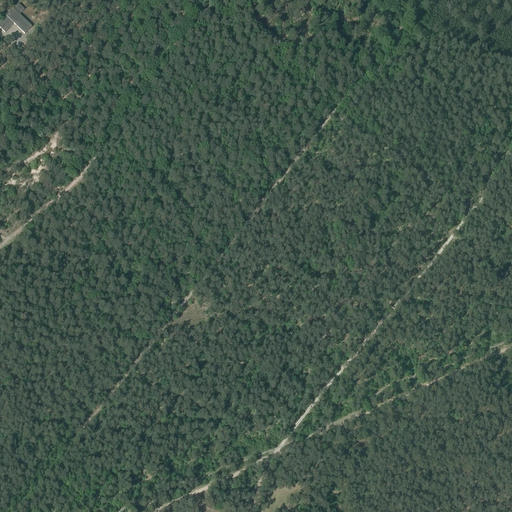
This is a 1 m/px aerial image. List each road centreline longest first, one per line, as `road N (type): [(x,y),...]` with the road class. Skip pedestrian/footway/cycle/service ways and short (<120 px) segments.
road 1 (unknown): [(332,112),(72,434)]
road 2 (track): [(153,511),(511,348)]
road 3 (track): [(511,149),(267,457)]
road 4 (track): [(205,14),(107,142),(0,246)]
road 5 (unknown): [(421,0),(332,112)]
